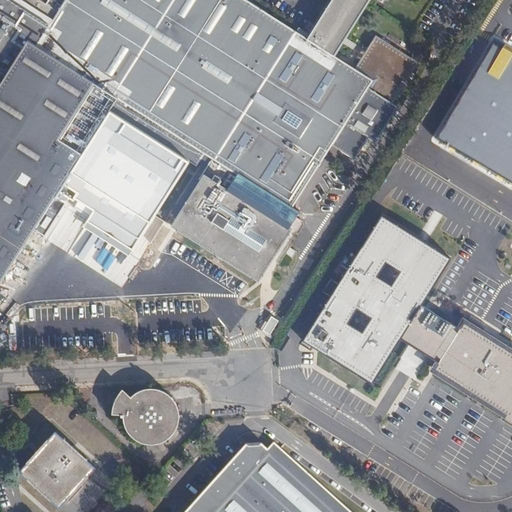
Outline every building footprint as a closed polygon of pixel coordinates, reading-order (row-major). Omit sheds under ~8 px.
[(0,281),(110,109),(197,165),(205,152),(214,158),(205,172),(204,173),(171,225),(259,281),(292,230),(228,189),(238,174),(291,209),(332,145),(355,160),(369,138),(377,142),(400,107),(392,102),(412,70),(411,61),(383,42),(372,45),(356,69),(334,55),(369,0),(380,0),(382,1),(383,0),(358,0),(326,50),(247,0),(67,0),(40,43),(9,22),(4,24),(0,30),(0,281)] [(511,59),(494,49),(438,140),(511,184),(511,59)] [(451,258),(383,214),(303,339),(372,383),(401,338),(439,362),(434,370),(507,415),(505,420),(511,424),(511,350),(465,321),(460,328),(422,303),(451,258)] [(387,365),(395,369),(404,349),(396,346),(387,365)] [(166,437),(170,435),(173,432),(175,428),(177,424),(178,420),(179,416),(179,415),(177,409),(176,403),(174,399),(170,395),(166,392),(162,390),(157,388),(152,388),(147,388),(143,389),(138,390),(134,393),(130,396),(123,389),(120,392),(117,397),(115,403),(114,408),(113,414),(123,415),(124,420),(126,425),(128,429),(131,433),(134,436),(138,439),(143,440),(148,441),(152,442),(157,441),(162,440),(166,437)] [(19,471),(60,507),(96,466),(56,430),(19,471)] [(347,438),(342,446),(357,455),(362,447),(347,438)] [(351,511),(333,495),(274,442),(268,448),(261,441),(248,442),(203,492),(184,511),(351,511)]
